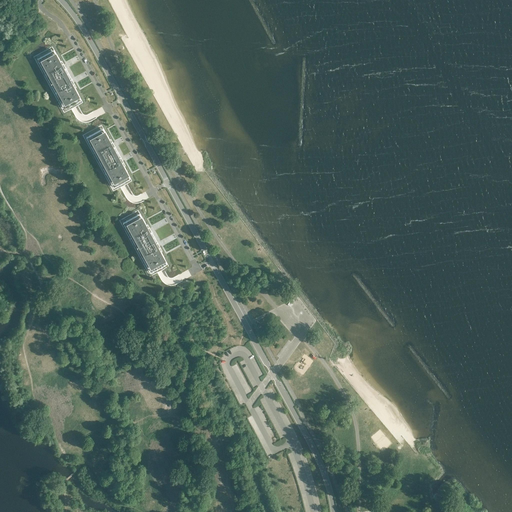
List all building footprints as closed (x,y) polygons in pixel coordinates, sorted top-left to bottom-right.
[(42,60),(66,104),(79,96),(73,85),(74,84),(74,83),(72,84),(71,81),(72,80),(72,79),(70,80),(64,69),(66,68),(65,67),(64,68),(62,65),(64,65),(63,64),(62,64),(55,53),(42,60)] [(66,64),(69,69),(79,64),(76,59),(66,64)] [(91,138),(115,182),(128,175),(122,163),(123,162),(123,161),(121,162),(120,159),(121,159),(121,158),(119,158),(114,148),(115,147),(114,146),(113,147),(111,144),(113,143),(112,142),(111,143),(105,131),(91,138)] [(141,216),(128,224),(152,267),(165,260),(159,248),(160,248),(160,247),(158,247),(157,245),(158,244),(157,243),(156,244),(150,233),(152,232),(151,231),(150,232),(148,229),(150,228),(149,227),(148,228),(141,216)] [(163,222),(152,228),(154,232),(165,226),(163,222)] [(301,361),(309,367),(313,363),(305,356),(301,361)]
